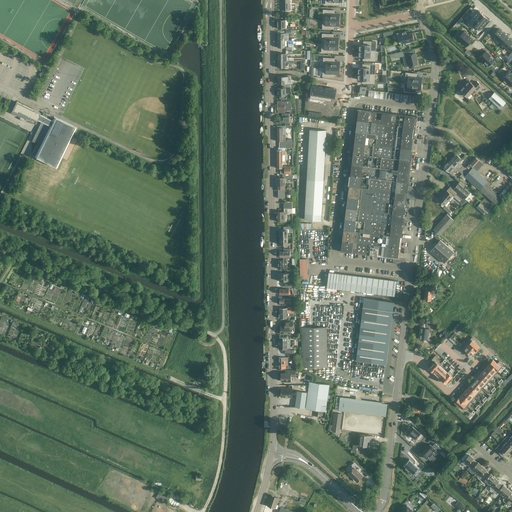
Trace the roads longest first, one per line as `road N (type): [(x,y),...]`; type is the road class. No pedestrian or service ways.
road 1 (tertiary): [(270,0),(271,446)]
road 2 (unclassified): [(411,270),(332,259),(336,226),(353,99),(432,109)]
road 3 (track): [(0,304),(225,399)]
road 4 (unclassified): [(215,334),(0,250)]
road 5 (track): [(203,511),(223,441),(225,364),(215,334)]
road 6 (residential): [(411,270),(432,109)]
road 7 (residential): [(375,511),(401,357)]
road 8 (unknown): [(349,127),(333,130),(324,210),(336,226)]
